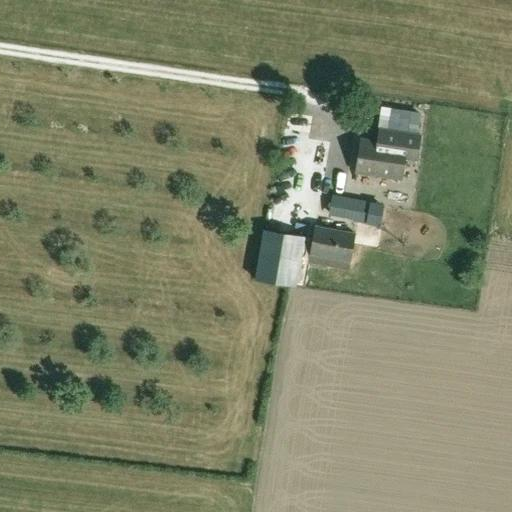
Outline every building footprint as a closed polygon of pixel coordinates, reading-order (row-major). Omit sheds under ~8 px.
[(364,140),(358,172),(402,180),(406,160),(418,162),(423,137),(383,129),(381,143),(364,140)] [(323,207),(324,189),(297,188),(296,206),(323,207)] [(370,204),(334,197),(331,214),(367,221),(370,204)] [(350,261),(356,234),(316,226),(311,253),(350,261)] [(274,232),(265,279),(294,284),(303,236),(274,232)]
